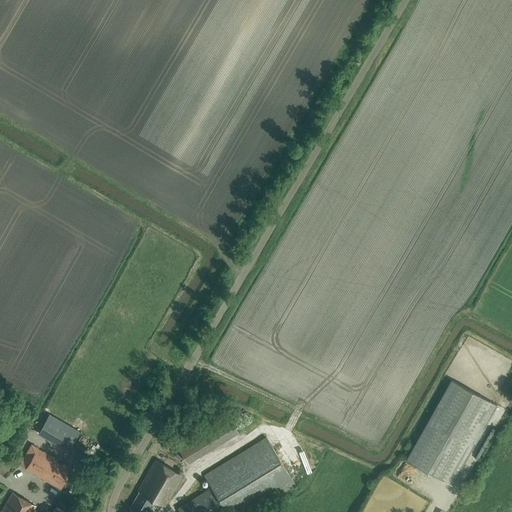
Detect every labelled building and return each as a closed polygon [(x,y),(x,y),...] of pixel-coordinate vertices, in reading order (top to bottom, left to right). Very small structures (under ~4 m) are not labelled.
[(451,486),(497,405),(452,380),(406,461),(451,486)] [(211,433),(174,437),(183,459),(195,454),(207,452),(219,447),(215,448),(239,437),(237,421),(236,422),(211,433)] [(52,423),(49,429),(67,439),(71,433),(52,423)] [(43,435),(65,448),(69,441),(47,429),(43,435)] [(250,511),(295,484),(266,438),(204,476),(212,488),(178,508),(180,511),(250,511)] [(70,469),(30,446),(19,465),(59,488),(70,469)] [(164,506),(183,475),(156,460),(138,491),(139,492),(130,508),(136,511),(146,511),(154,500),(164,506)] [(391,491),(394,486),(384,479),(381,485),(391,491)] [(32,511),(36,506),(12,493),(2,511),(32,511)]
